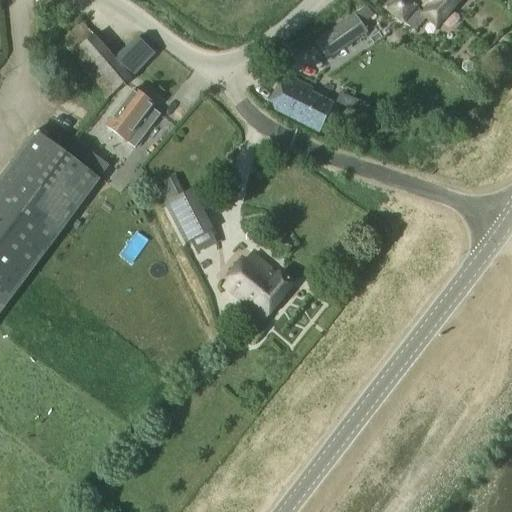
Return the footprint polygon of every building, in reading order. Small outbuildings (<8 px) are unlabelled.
[(394,0),(387,10),(406,24),(415,31),(426,19),(438,28),(461,0),(394,0)] [(354,17),(317,42),(328,58),(365,34),(354,17)] [(76,61),(69,66),(86,88),(93,83),(107,100),(131,79),(115,61),(93,35),(88,40),(72,53),(71,54),(76,61)] [(140,36),(115,61),(131,79),(157,53),(141,37),(140,36)] [(275,110),(319,132),(334,104),(311,93),(313,89),(291,78),(275,110)] [(133,89),(105,126),(135,148),(161,114),(153,108),(155,105),(133,89)] [(340,93),(336,101),(350,106),(354,98),(340,93)] [(453,119),(442,114),(437,125),(447,130),(453,119)] [(36,131),(0,179),(0,313),(101,179),(36,131)] [(214,230),(192,187),(162,203),(184,245),(214,230)] [(262,321),(293,284),(279,273),(276,277),(269,271),(270,270),(252,255),(224,289),(262,321)]
